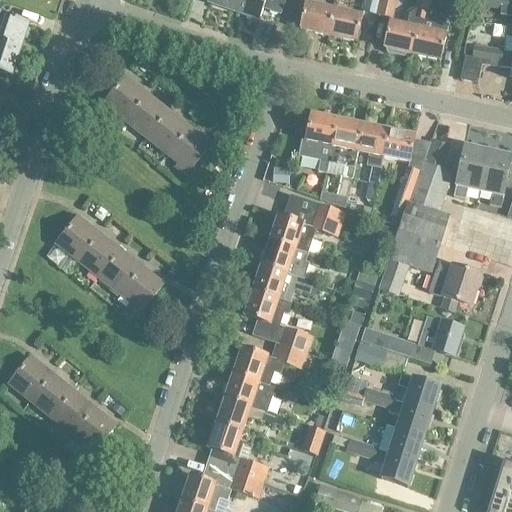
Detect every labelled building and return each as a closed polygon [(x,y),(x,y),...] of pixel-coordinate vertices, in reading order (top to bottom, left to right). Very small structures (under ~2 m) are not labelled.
[(233,15),(237,0),(209,0),(207,6),(233,15)] [(237,0),(233,15),(258,24),(265,0),(237,0)] [(365,0),(363,12),(377,15),(380,0),(365,0)] [(380,0),(377,15),(376,16),(392,19),(395,0),(380,0)] [(390,23),(384,50),(386,50),(386,54),(395,56),(398,53),(412,56),(424,0),(417,0),(416,8),(407,14),(404,27),(390,23)] [(424,0),(412,56),(439,63),(448,27),(433,24),(435,14),(428,13),(431,0),(424,0)] [(511,2),(510,2),(509,0),(479,0),(479,9),(500,11),(500,17),(511,18),(511,2)] [(306,5),(300,31),(328,37),(334,11),(306,5)] [(334,11),(328,37),(356,44),(362,17),(337,12),(334,11)] [(0,45),(20,52),(28,28),(2,19),(0,25),(0,45)] [(20,52),(0,45),(0,75),(10,79),(20,52)] [(474,48),(473,57),(511,62),(511,54),(504,53),(501,53),(501,51),(474,48)] [(511,62),(473,57),(472,59),(465,58),(461,81),(478,84),(481,66),(511,69),(511,78),(511,80),(511,62)] [(125,122),(146,96),(124,79),(103,105),(125,122)] [(146,96),(125,122),(146,139),(166,112),(146,96)] [(188,129),(166,112),(146,139),(167,155),(188,129)] [(330,164),(338,122),(312,116),(306,141),(302,140),(299,157),(320,162),(318,172),(327,175),(330,164)] [(363,127),(338,122),(330,164),(327,175),(343,178),(343,179),(352,180),(358,154),(363,127)] [(372,157),(383,160),(389,132),(363,127),(358,154),(372,157)] [(188,129),(167,155),(178,164),(175,169),(186,177),(210,147),(188,129)] [(389,132),(383,160),(409,165),(415,138),(389,132)] [(429,145),(423,164),(442,171),(451,147),(431,140),(429,145)] [(408,205),(409,203),(423,164),(429,145),(418,141),(397,201),(408,205)] [(479,195),(488,155),(464,150),(453,200),(464,203),(467,192),(479,195)] [(511,161),(488,155),(479,195),(491,198),(489,209),(500,211),(511,161)] [(423,164),(409,203),(440,214),(445,200),(453,176),(423,164)] [(369,183),(377,185),(380,171),(372,169),(369,183)] [(287,171),(274,171),(274,183),(286,184),(287,171)] [(329,193),(349,194),(350,181),(330,180),(329,193)] [(324,193),(322,202),(346,210),(348,199),(324,193)] [(409,203),(408,205),(398,234),(441,247),(450,217),(440,214),(409,203)] [(335,222),(338,213),(315,205),(312,215),(335,222)] [(335,222),(312,215),(307,228),(277,218),(269,241),(308,255),(316,231),(338,239),(346,216),(338,213),(335,222)] [(77,262),(98,236),(77,219),(56,246),(77,262)] [(382,229),(378,243),(384,245),(389,231),(382,229)] [(441,247),(398,234),(388,263),(409,270),(432,277),(441,247)] [(98,236),(77,262),(99,279),(119,252),(98,236)] [(308,255),(269,241),(261,266),(304,281),(309,266),(319,269),(322,260),(308,255)] [(141,269),(119,252),(99,279),(120,296),(141,269)] [(409,270),(388,263),(379,291),(399,297),(409,270)] [(443,300),(453,269),(439,264),(428,295),(443,300)] [(261,266),(253,291),(291,304),(295,293),(315,299),(320,286),(304,281),(261,266)] [(141,269),(120,296),(131,304),(128,309),(139,317),(163,286),(141,269)] [(479,277),(453,269),(443,300),(444,300),(459,305),(469,308),(479,277)] [(358,299),(370,303),(374,288),(356,282),(352,297),(358,299)] [(291,304),(253,291),(244,318),(256,322),(251,336),(276,344),(294,351),(308,355),(313,340),(278,328),(283,315),(287,317),(291,304)] [(370,303),(358,299),(355,308),(367,312),(370,303)] [(459,305),(444,300),(440,311),(455,316),(459,305)] [(353,313),(350,323),(361,327),(365,317),(353,313)] [(365,330),(361,343),(388,352),(431,366),(434,356),(453,362),(462,332),(427,321),(419,346),(365,330)] [(361,327),(350,323),(344,322),(337,342),(354,348),(361,327)] [(241,350),(233,374),(270,387),(274,373),(281,376),(284,366),(303,372),(308,355),(294,351),(276,344),(271,360),(241,350)] [(382,369),(387,354),(360,345),(355,360),(382,369)] [(31,402),(51,376),(30,359),(9,385),(31,402)] [(270,387),(233,374),(225,399),(251,408),(264,412),(267,413),(273,398),(282,402),(285,392),(270,387)] [(51,376),(31,402),(52,420),(73,394),(51,376)] [(405,406),(431,414),(440,388),(414,380),(402,376),(398,387),(410,391),(405,406)] [(376,406),(380,395),(366,390),(363,398),(362,402),(376,406)] [(360,407),(362,402),(363,398),(345,393),(342,392),(339,401),(360,407)] [(73,394),(52,420),(72,435),(93,409),(73,394)] [(390,411),(393,402),(394,399),(380,395),(376,406),(390,411)] [(225,399),(217,423),(243,432),(251,408),(225,399)] [(393,402),(390,411),(389,414),(402,418),(398,429),(424,438),(431,414),(405,406),(393,402)] [(124,412),(117,405),(112,410),(120,417),(124,412)] [(93,409),(72,435),(84,445),(81,449),(91,458),(116,427),(93,409)] [(267,413),(264,412),(261,421),(279,427),(282,418),(267,413)] [(319,417),(315,431),(323,433),(328,420),(319,417)] [(243,432),(217,423),(208,450),(238,461),(242,446),(250,448),(255,436),(243,432)] [(424,438),(398,429),(387,426),(378,453),(389,456),(415,464),(424,438)] [(323,433),(315,431),(310,429),(302,452),(315,457),(323,433)] [(346,452),(360,457),(363,446),(349,441),(346,452)] [(378,450),(363,446),(360,457),(374,461),(378,450)] [(312,459),(300,455),(298,462),(301,468),(308,470),(312,459)] [(415,464),(389,456),(381,480),(407,488),(415,464)] [(269,471),(241,462),(237,476),(264,485),(269,471)] [(495,491),(511,496),(511,465),(504,463),(495,491)] [(237,476),(231,493),(258,502),(264,485),(237,476)] [(190,478),(181,503),(210,511),(215,511),(219,502),(227,504),(231,493),(190,478)] [(0,509),(4,511),(10,491),(0,488),(0,509)] [(488,511),(511,511),(511,496),(495,491),(488,511)] [(295,511),(300,499),(286,494),(281,509),(290,511),(295,511)] [(332,509),(339,511),(359,511),(362,503),(337,495),(332,509)] [(210,511),(181,503),(178,511),(210,511)]
